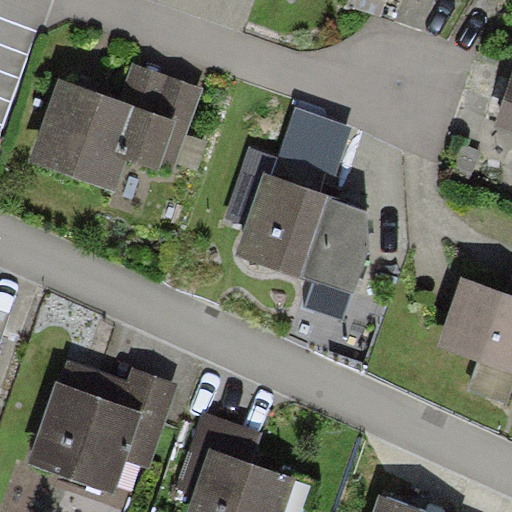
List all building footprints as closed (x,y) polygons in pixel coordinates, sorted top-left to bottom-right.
[(201,92),(129,68),(116,106),(84,95),(61,87),(33,169),(119,198),(130,165),(172,179),(201,92)] [(511,86),(496,131),(511,136),(511,86)] [(253,146),(227,215),(252,224),(242,253),(357,294),(371,254),(370,213),(351,206),(274,177),(281,156),(253,146)] [(511,279),(506,296),(465,283),(441,355),(478,367),(470,393),(511,407),(511,402),(511,279)] [(84,397),(59,388),(31,468),(118,498),(130,464),(147,470),(175,389),(128,373),(117,408),(84,397)] [(260,439),(199,418),(174,491),(197,499),(192,511),(283,511),(293,484),(250,469),(260,439)] [(423,511),(380,497),(374,511),(423,511)]
